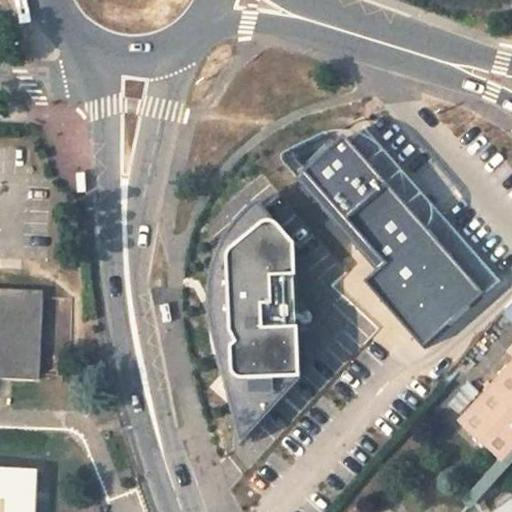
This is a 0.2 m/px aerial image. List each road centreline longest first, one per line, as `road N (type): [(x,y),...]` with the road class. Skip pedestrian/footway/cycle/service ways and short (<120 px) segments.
road 1 (secondary): [(131,310),(156,148),(191,39)]
road 2 (secondary): [(103,53),(112,239),(131,310)]
road 3 (secondary): [(131,310),(181,511)]
